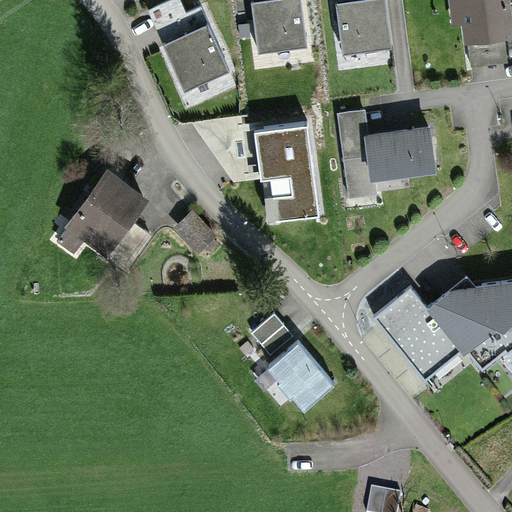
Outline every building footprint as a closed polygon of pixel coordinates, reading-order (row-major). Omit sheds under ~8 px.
[(208,0),(169,0),(205,71),(251,52),(227,1),(211,5),(208,0)] [(322,0),(271,0),(276,37),(326,31),(322,0)] [(412,30),(407,0),(355,0),(361,38),(412,30)] [(511,0),(446,0),(452,47),(511,39),(511,0)] [(326,104),(213,114),(248,169),(281,168),(288,195),(341,191),(326,104)] [(369,108),(340,110),(344,159),(375,157),(376,173),(444,168),(440,121),(370,127),(369,108)] [(102,167),(57,234),(75,246),(87,228),(104,239),(137,190),(102,167)] [(185,206),(170,225),(197,248),(212,229),(185,206)] [(511,275),(453,279),(425,302),(462,350),(483,378),(511,354),(511,275)] [(426,378),(462,350),(425,302),(410,284),(374,313),(426,378)] [(343,384),(278,308),(251,330),(276,359),(269,365),(308,413),(343,384)]
